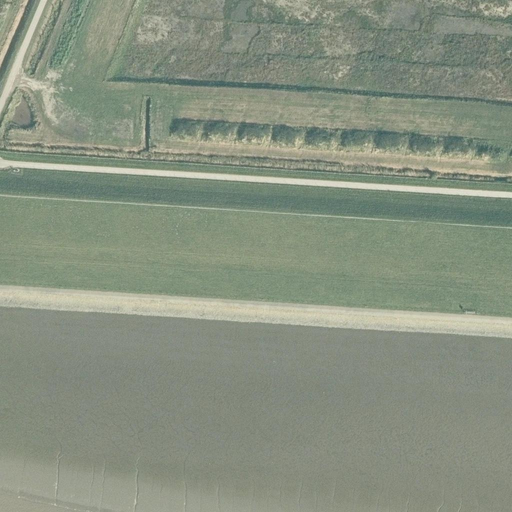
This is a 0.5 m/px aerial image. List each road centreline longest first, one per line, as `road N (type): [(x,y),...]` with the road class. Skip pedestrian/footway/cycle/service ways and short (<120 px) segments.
road 1 (track): [(0,162),(511,194)]
road 2 (track): [(0,288),(511,320)]
